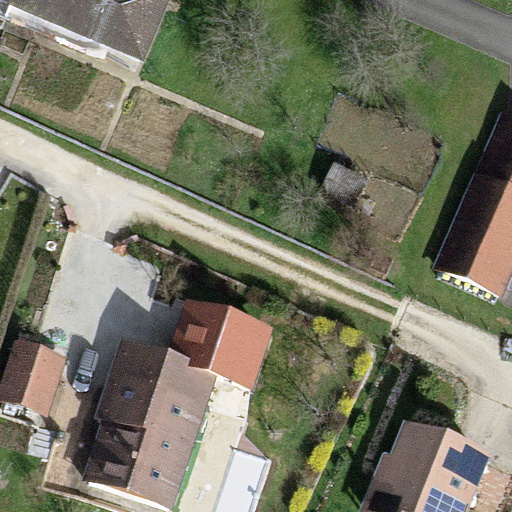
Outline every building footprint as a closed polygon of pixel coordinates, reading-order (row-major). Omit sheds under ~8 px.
[(0,0),(0,2),(137,61),(159,9),(138,0),(0,0)] [(511,122),(505,119),(438,270),(496,296),(511,260),(511,122)] [(324,191),(351,205),(361,186),(334,172),(324,191)] [(210,377),(122,347),(112,378),(121,382),(107,424),(87,484),(167,510),(210,377)] [(57,363),(18,350),(2,399),(42,413),(57,363)] [(98,420),(107,424),(121,382),(112,378),(98,420)] [(394,463),(373,511),(464,511),(485,464),(407,431),(394,463)] [(373,511),(394,463),(385,459),(362,511),(373,511)]
